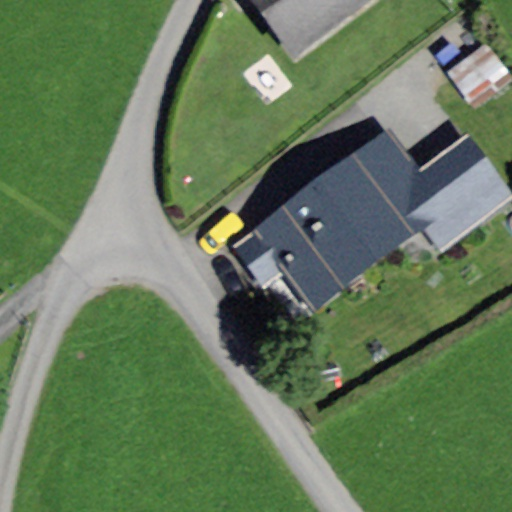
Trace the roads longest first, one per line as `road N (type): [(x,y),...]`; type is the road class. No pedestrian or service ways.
road 1 (residential): [(118,205),(340,511)]
road 2 (residential): [(118,205),(55,300),(0,466)]
road 3 (residential): [(194,0),(149,102),(118,205)]
